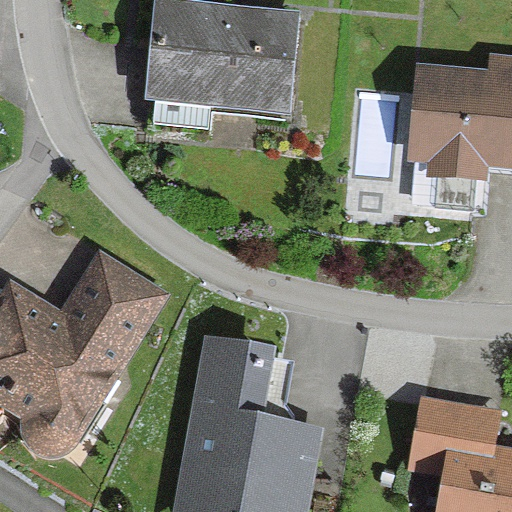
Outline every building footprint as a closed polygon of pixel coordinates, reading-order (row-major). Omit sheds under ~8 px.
[(290,21),(154,8),(146,101),(147,101),(144,131),(204,136),(207,107),(281,114),(290,21)] [(409,200),(416,209),(469,214),(475,165),(511,167),(511,89),(419,81),(409,200)] [(65,441),(151,303),(98,270),(60,331),(9,299),(0,313),(0,399),(31,420),(28,427),(28,435),(31,442),(37,448),(44,451),(53,450),(60,447),(65,441)] [(181,511),(292,511),(306,441),(264,433),(277,365),(210,353),(181,511)] [(511,511),(511,463),(452,453),(459,414),(421,407),(410,470),(446,476),(439,511),(511,511)]
